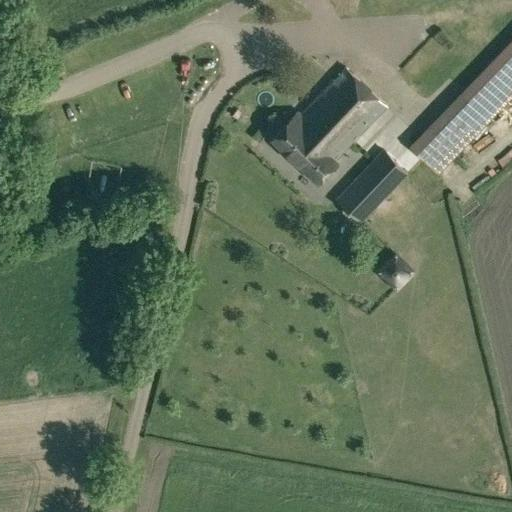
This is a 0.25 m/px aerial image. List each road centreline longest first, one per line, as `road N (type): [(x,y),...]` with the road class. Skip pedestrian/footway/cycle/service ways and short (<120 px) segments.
road 1 (residential): [(115,511),(198,136),(224,78),(229,37)]
road 2 (residential): [(0,108),(76,88),(199,38),(229,37)]
